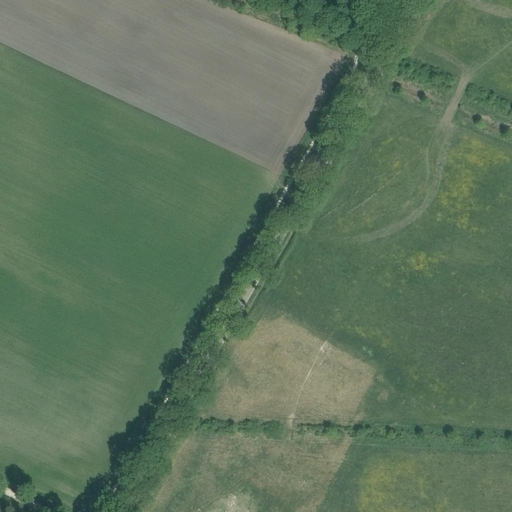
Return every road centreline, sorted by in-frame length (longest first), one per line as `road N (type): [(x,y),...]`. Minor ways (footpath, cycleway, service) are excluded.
road 1 (unclassified): [(122,511),(416,0)]
road 2 (track): [(374,72),(210,0)]
